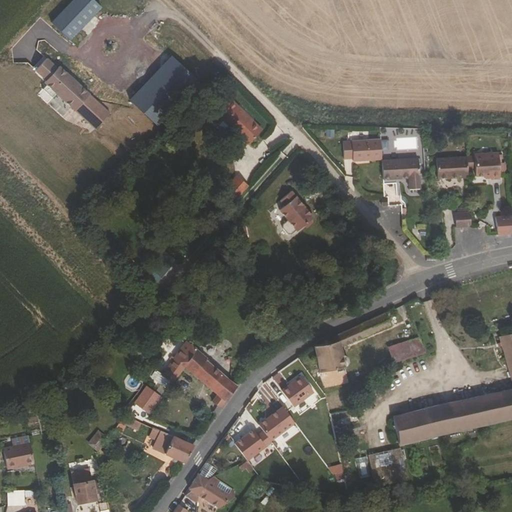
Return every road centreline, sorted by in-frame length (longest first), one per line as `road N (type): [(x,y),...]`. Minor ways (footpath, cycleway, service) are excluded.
road 1 (tertiary): [(416,281),(262,371),(160,511)]
road 2 (residential): [(282,119),(416,281)]
road 3 (track): [(161,0),(282,119)]
